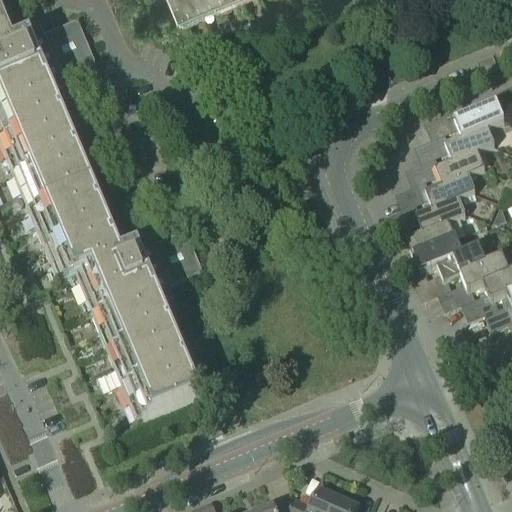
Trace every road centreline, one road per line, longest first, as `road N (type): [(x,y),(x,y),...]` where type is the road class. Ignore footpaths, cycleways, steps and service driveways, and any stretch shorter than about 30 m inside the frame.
road 1 (residential): [(124,66),(167,90),(213,141),(221,181),(212,198),(176,213),(153,202),(112,117),(114,78)]
road 2 (residential): [(389,304),(335,173),(336,149),(348,133),(511,65)]
road 3 (tertiary): [(129,511),(282,448)]
road 4 (residential): [(422,511),(282,448)]
road 5 (tertiary): [(282,448),(423,389)]
road 6 (residential): [(65,511),(14,385)]
road 7 (residential): [(511,357),(389,304)]
road 8 (tertiary): [(474,511),(423,389)]
